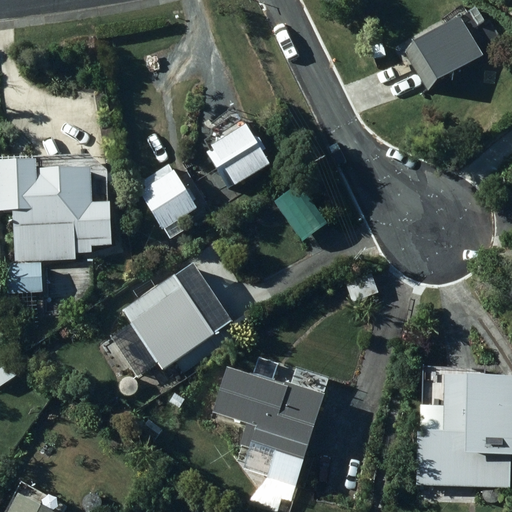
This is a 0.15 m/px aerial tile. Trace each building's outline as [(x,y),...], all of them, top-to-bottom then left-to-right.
[(451,18),(398,41),(421,79),(476,55),(451,18)] [(389,57),(374,60),(375,67),(390,64),(389,57)] [(205,150),(200,153),(224,188),(260,164),(252,153),(258,149),(249,136),(245,139),(235,124),(202,146),(205,150)] [(0,160),(0,209),(5,210),(8,262),(49,260),(49,254),(86,252),(85,246),(103,245),(100,203),(84,204),(82,167),(27,170),(26,159),(0,160)] [(179,230),(172,219),(190,207),(167,171),(134,192),(157,229),(158,228),(165,239),(179,230)] [(329,225),(309,201),(285,219),(305,244),(329,225)] [(35,263),(0,264),(0,265),(2,294),(37,291),(35,263)] [(366,274),(342,284),(350,302),(374,292),(366,274)] [(125,325),(106,337),(132,375),(151,362),(156,369),(206,334),(164,275),(114,309),(125,325)] [(0,392),(20,375),(9,363),(0,370),(0,392)] [(237,422),(231,445),(244,448),(245,444),(268,450),(260,478),(290,486),(315,394),(312,393),(316,378),(285,370),(282,383),(245,373),(244,375),(215,367),(203,412),(237,422)] [(409,431),(408,486),(504,487),(505,376),(433,375),(432,431),(409,431)] [(46,511),(10,494),(0,511),(46,511)]
